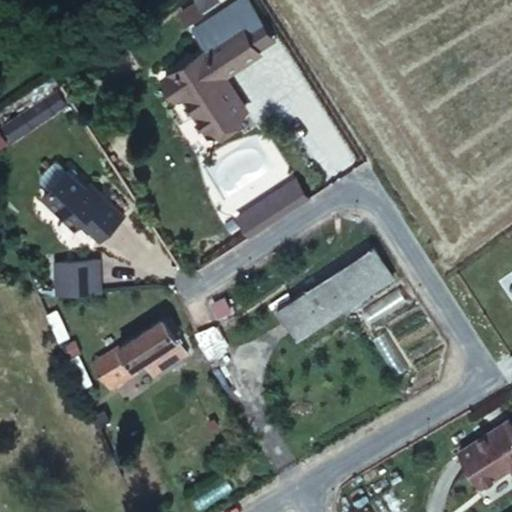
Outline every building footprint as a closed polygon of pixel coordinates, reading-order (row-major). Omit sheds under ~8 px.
[(268,58),(241,17),(223,29),(219,24),(198,39),(208,54),(165,85),(180,107),(185,105),(212,143),(255,113),(234,83),(268,58)] [(57,84),(0,118),(0,124),(8,137),(68,101),(57,84)] [(247,233),(311,197),(296,172),(232,208),(247,233)] [(87,185),(74,173),(46,200),(80,233),(85,229),(103,246),(131,218),(91,182),(87,185)] [(392,285),(373,254),(371,252),(278,315),(298,347),(392,285)] [(99,254),(53,253),(53,287),(99,288),(99,254)] [(183,346),(169,325),(123,353),(132,364),(138,373),(149,366),(168,355),(183,346)] [(110,381),(132,364),(123,353),(101,367),(110,381)] [(178,371),(168,355),(149,366),(159,382),(178,371)] [(139,379),(138,373),(132,364),(110,381),(118,393),(139,379)] [(56,461),(60,464),(33,420),(24,425),(29,433),(39,451),(45,464),(48,462),(52,461),(56,461)] [(41,466),(45,464),(39,451),(29,433),(24,425),(14,430),(30,456),(35,464),(38,467),(39,468),(41,466)] [(511,433),(467,463),(489,497),(511,482),(511,433)] [(64,469),(60,464),(56,461),(52,461),(48,462),(45,464),(41,466),(39,468),(38,472),(39,477),(40,481),(41,483),(46,488),(50,489),(55,488),(59,487),(62,483),(64,480),(65,476),(64,469)]
